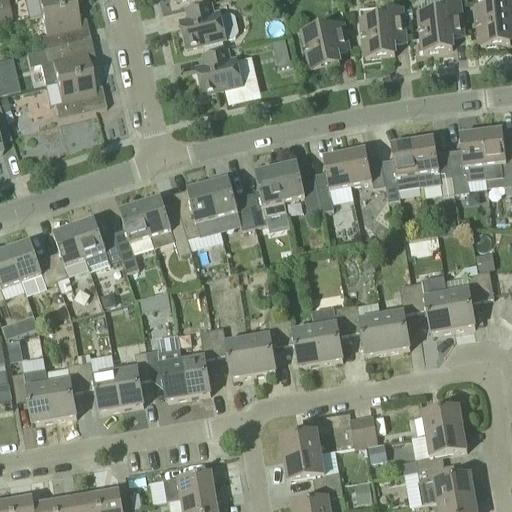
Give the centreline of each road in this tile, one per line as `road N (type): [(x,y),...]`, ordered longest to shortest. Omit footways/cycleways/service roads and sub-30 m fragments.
road 1 (residential): [(511,511),(488,377),(471,373),(247,422)]
road 2 (residential): [(165,164),(279,134),(511,96)]
road 3 (residential): [(247,422),(0,464)]
road 4 (residential): [(0,220),(165,164)]
road 5 (residential): [(165,164),(127,0)]
